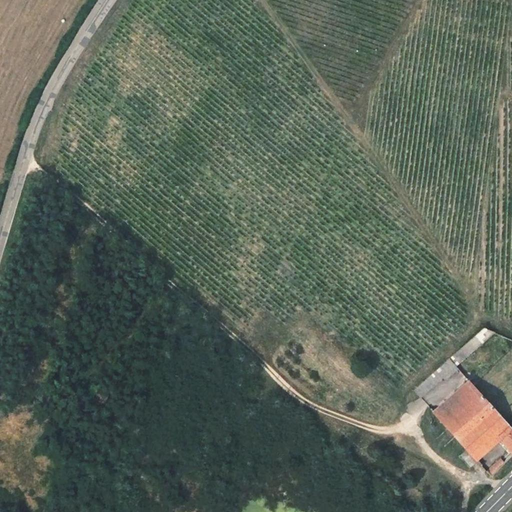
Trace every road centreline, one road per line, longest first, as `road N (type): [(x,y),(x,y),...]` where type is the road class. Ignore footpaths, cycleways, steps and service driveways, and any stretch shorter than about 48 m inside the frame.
road 1 (track): [(23,153),(288,388),(468,481)]
road 2 (unclassified): [(106,0),(23,153),(0,250)]
